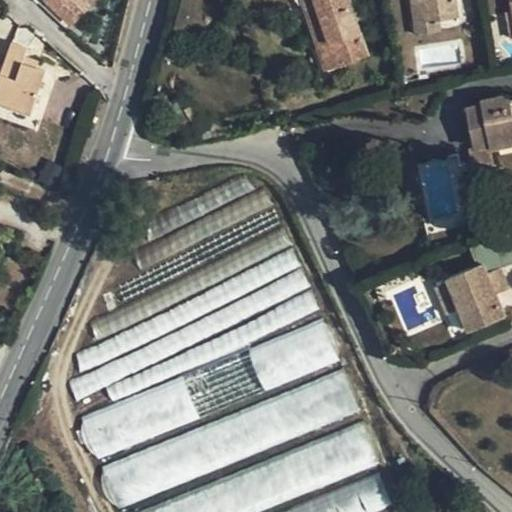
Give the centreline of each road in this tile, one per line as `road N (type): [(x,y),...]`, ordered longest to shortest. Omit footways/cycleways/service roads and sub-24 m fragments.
road 1 (residential): [(107,148),(143,160),(231,153),(282,167),(400,394),(511,510)]
road 2 (residential): [(107,148),(0,407)]
road 3 (residential): [(150,0),(107,148)]
